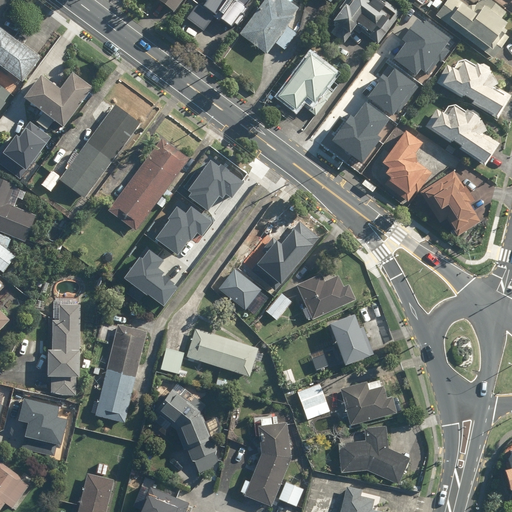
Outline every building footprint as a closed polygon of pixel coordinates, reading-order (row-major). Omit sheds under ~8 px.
[(153,0),(162,8),(169,0),(153,0)] [(196,3),(183,20),(201,33),(213,17),(233,31),(244,15),(240,13),(249,0),(202,0),(199,5),(196,3)] [(270,0),(270,2),(267,0),(262,0),(236,34),(264,56),(273,44),(283,52),(295,36),(286,29),(300,12),(283,0),(270,0)] [(378,0),(343,0),(326,25),(345,38),(351,29),(375,46),(398,14),(378,0)] [(503,26),(498,22),(504,14),(485,0),(445,0),(433,16),(490,61),(508,39),(498,31),(503,26)] [(407,40),(395,56),(416,71),(419,66),(427,72),(438,57),(443,60),(452,48),(447,44),(453,35),(426,15),(421,21),(416,18),(402,37),(407,40)] [(0,34),(0,71),(19,85),(36,60),(0,34)] [(298,107),(314,118),(332,94),(324,89),(333,77),(304,56),(271,102),(291,116),(298,107)] [(475,67),(462,60),(453,63),(450,68),(444,65),(432,84),(496,121),(510,97),(493,87),(497,80),(488,75),(488,74),(488,73),(488,72),(488,71),(487,71),(487,70),(487,69),(486,69),(486,68),(485,68),(485,67),(484,66),(483,66),(482,66),(482,65),(481,65),(480,65),(479,65),(478,65),(478,66),(477,66),(476,66),(476,67),(475,67)] [(383,69),(366,94),(392,112),(393,109),(399,110),(418,83),(393,66),(388,73),(383,69)] [(56,91),(38,78),(20,101),(58,130),(89,90),(69,74),(56,91)] [(350,111),(331,139),(361,159),(379,133),(377,132),(388,115),(365,99),(355,114),(350,111)] [(139,124),(113,106),(59,180),(57,182),(82,201),(139,124)] [(462,113),(452,106),(445,107),(441,114),(434,110),(422,127),(480,167),(496,144),(481,134),(477,123),(477,122),(477,121),(477,120),(477,119),(477,118),(477,117),(476,116),(476,115),(475,115),(475,114),(474,114),(474,113),(473,113),(472,112),(471,112),(470,112),(469,112),(469,111),(468,111),(467,111),(467,112),(466,112),(465,112),(464,112),(464,113),(463,113),(462,113)] [(0,157),(0,162),(18,177),(49,140),(29,124),(0,157)] [(407,161),(417,146),(399,133),(376,165),(383,170),(379,175),(386,180),(381,187),(400,201),(422,171),(407,161)] [(187,162),(159,140),(104,211),(132,233),(187,162)] [(193,193),(190,196),(208,209),(219,196),(222,198),(225,195),(229,198),(241,181),(211,159),(189,190),(193,193)] [(429,211),(425,214),(433,227),(441,222),(452,239),(479,222),(467,203),(473,200),(454,170),(418,193),(429,211)] [(57,182),(59,180),(49,173),(39,186),(49,193),(57,182)] [(0,233),(21,243),(33,216),(4,204),(12,187),(0,181),(0,233)] [(176,209),(154,239),(180,257),(196,234),(201,238),(212,223),(191,208),(185,216),(176,209)] [(267,251),(251,241),(235,267),(274,290),(301,245),(279,232),(267,251)] [(13,257),(0,247),(0,273),(0,274),(13,257)] [(146,247),(124,278),(165,307),(180,286),(159,271),(163,259),(146,247)] [(219,288),(243,306),(258,286),(234,268),(219,288)] [(321,285),(317,275),(294,286),(311,322),(354,302),(346,285),(341,287),(337,278),(321,285)] [(291,301),(278,292),(263,312),(276,322),(291,301)] [(161,308),(153,301),(145,309),(153,316),(161,308)] [(48,352),(42,351),(41,379),(47,379),(46,396),(73,397),(77,306),(50,305),(48,352)] [(356,331),(352,317),(324,326),(337,365),(368,355),(360,330),(356,331)] [(145,335),(116,327),(93,417),(121,424),(145,335)] [(184,357),(246,378),(252,362),(259,364),(262,355),(255,352),(256,350),(193,329),(184,357)] [(182,353),(163,349),(157,371),(177,376),(182,353)] [(365,391),(363,384),(337,390),(347,428),(394,416),(390,398),(384,399),(380,387),(365,391)] [(319,385),(296,393),(305,421),(328,414),(319,385)] [(170,391),(151,411),(172,431),(188,465),(216,453),(198,414),(205,406),(184,389),(176,397),(170,391)] [(72,408),(23,398),(18,423),(26,424),(20,451),(61,459),(72,408)] [(279,483),(288,460),(294,460),(294,451),(287,451),(284,423),(277,424),(276,416),(256,419),(257,427),(251,428),(252,438),(255,438),(257,456),(246,483),(242,481),(236,496),(269,509),(276,491),(279,492),(276,501),(294,507),(301,488),(284,481),(283,485),(279,483)] [(336,445),(339,473),(365,472),(395,485),(408,458),(387,449),(384,427),(362,429),(361,442),(336,445)] [(496,472),(502,492),(511,488),(511,449),(504,451),(509,468),(496,472)] [(108,465),(96,463),(94,474),(105,477),(108,465)] [(9,511),(28,485),(0,464),(0,507),(2,505),(9,511)] [(104,511),(112,481),(84,474),(75,511),(104,511)] [(373,501),(359,498),(360,491),(343,488),(337,511),(374,511),(371,511),(373,501)] [(140,511),(187,511),(190,504),(149,489),(140,511)]
